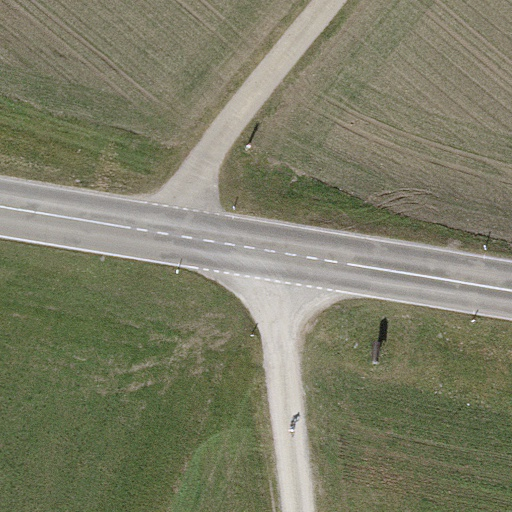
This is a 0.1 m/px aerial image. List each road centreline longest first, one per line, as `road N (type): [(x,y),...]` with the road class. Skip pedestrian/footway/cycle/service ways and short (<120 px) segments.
road 1 (tertiary): [(0,203),(511,285)]
road 2 (track): [(133,221),(317,0)]
